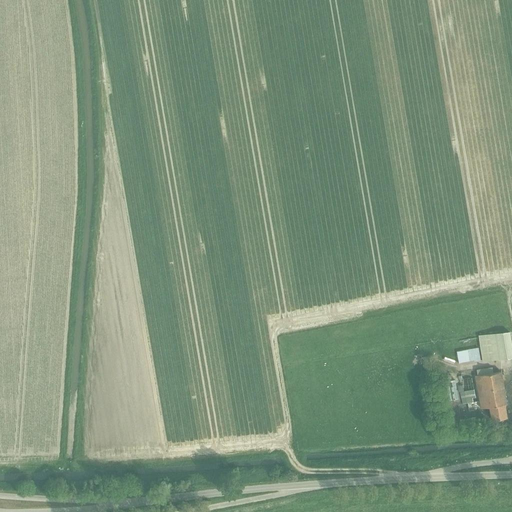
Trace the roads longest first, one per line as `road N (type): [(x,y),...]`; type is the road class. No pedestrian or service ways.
road 1 (unclassified): [(122,505),(511,476)]
road 2 (unclassified): [(122,505),(0,496)]
